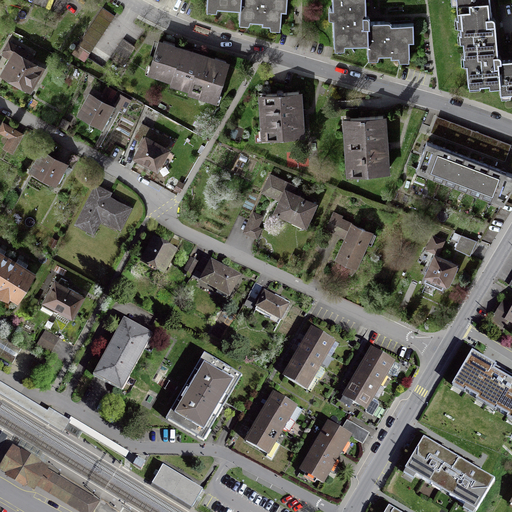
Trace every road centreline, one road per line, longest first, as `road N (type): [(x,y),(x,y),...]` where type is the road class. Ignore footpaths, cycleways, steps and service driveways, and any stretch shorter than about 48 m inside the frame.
road 1 (residential): [(0,107),(131,178),(176,227),(443,353)]
road 2 (residential): [(130,0),(203,33),(511,128)]
road 3 (residential): [(335,511),(216,450),(136,448),(0,374)]
road 4 (tertiary): [(352,511),(443,353)]
road 5 (tertiary): [(443,353),(511,236)]
